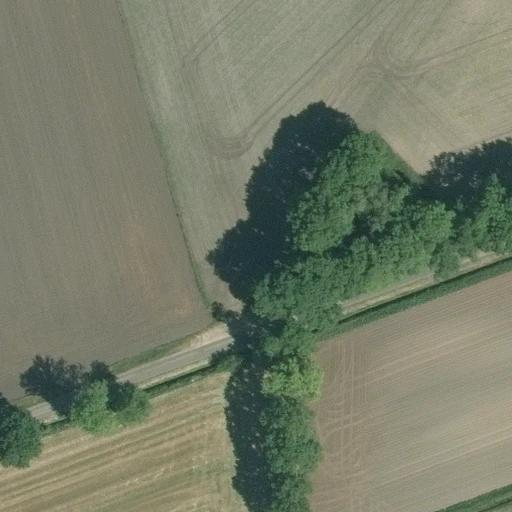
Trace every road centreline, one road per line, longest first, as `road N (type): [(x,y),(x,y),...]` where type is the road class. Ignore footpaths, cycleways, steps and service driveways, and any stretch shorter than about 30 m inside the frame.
road 1 (unclassified): [(0,430),(511,241)]
road 2 (track): [(280,325),(283,511)]
